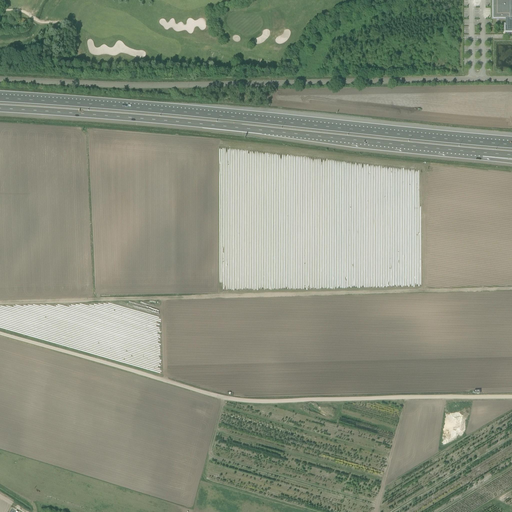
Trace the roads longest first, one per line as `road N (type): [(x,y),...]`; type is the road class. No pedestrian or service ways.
road 1 (track): [(511,397),(243,402),(0,332)]
road 2 (track): [(0,303),(511,288)]
road 3 (unclassified): [(511,79),(0,79)]
road 4 (motorway): [(504,142),(0,98)]
road 5 (motorway): [(0,108),(482,153)]
